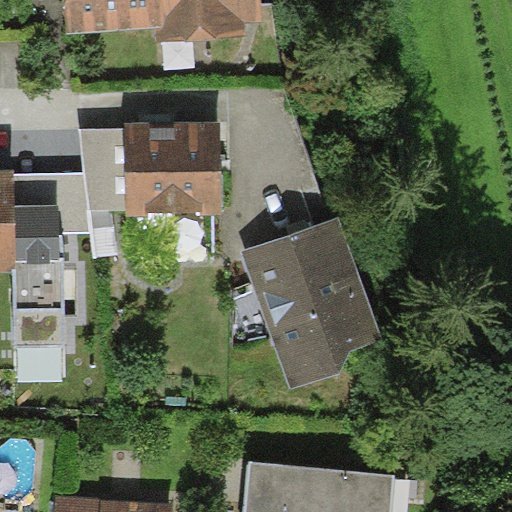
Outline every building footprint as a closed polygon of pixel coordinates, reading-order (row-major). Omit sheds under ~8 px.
[(65,0),(67,33),(158,27),(159,41),(249,36),(248,23),(264,22),(262,0),(65,0)] [(223,120),(127,121),(127,128),(127,209),(127,214),(223,213),(223,120)] [(127,209),(127,128),(80,130),(85,174),(89,210),(127,209)] [(0,271),(14,271),(15,347),(64,347),(63,235),(58,235),(57,204),(14,205),(14,174),(14,171),(0,170),(0,271)] [(85,174),(14,174),(14,205),(57,204),(58,235),(63,235),(63,232),(91,233),(89,210),(85,174)] [(339,216),(241,252),(291,390),(341,373),(351,351),(384,336),(339,216)] [(391,511),(395,474),(251,461),(246,511),(391,511)] [(173,511),(175,503),(56,496),(55,511),(173,511)]
